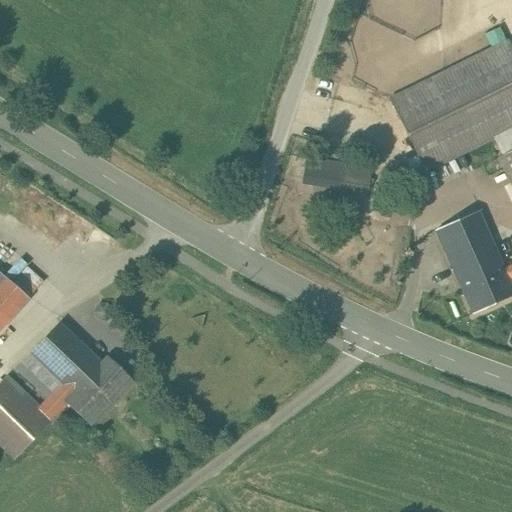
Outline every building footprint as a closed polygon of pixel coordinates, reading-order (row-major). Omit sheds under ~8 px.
[(511,51),(507,41),(389,99),(425,172),(511,129),(511,51)] [(511,151),(497,159),(511,189),(511,151)] [(371,169),(307,158),(302,183),(367,193),(371,169)] [(511,289),(503,270),(478,212),(442,228),(435,231),(472,314),(511,296),(511,289)] [(9,283),(27,300),(44,281),(26,265),(9,283)] [(511,265),(503,270),(511,289),(511,272),(511,273),(511,272),(511,265)] [(9,283),(0,275),(0,328),(27,300),(9,283)] [(66,403),(101,364),(57,323),(13,371),(44,400),(36,409),(50,421),(66,403)] [(101,364),(66,403),(87,424),(130,379),(107,358),(101,364)] [(50,421),(36,409),(3,378),(0,382),(0,446),(14,459),(50,421)]
